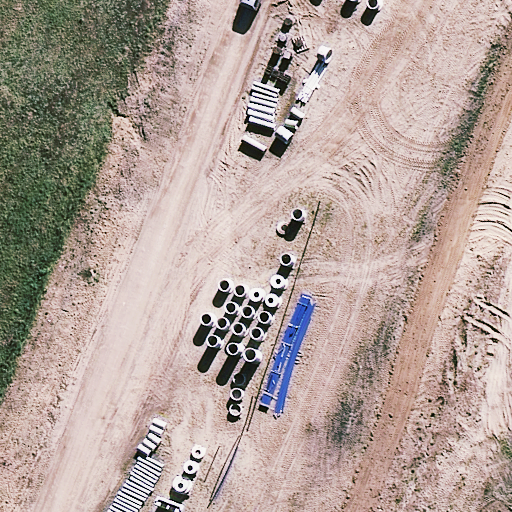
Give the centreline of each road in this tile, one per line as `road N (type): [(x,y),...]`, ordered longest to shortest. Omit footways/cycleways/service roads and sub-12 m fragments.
road 1 (unknown): [(126,511),(353,0)]
road 2 (unknown): [(503,0),(278,511)]
